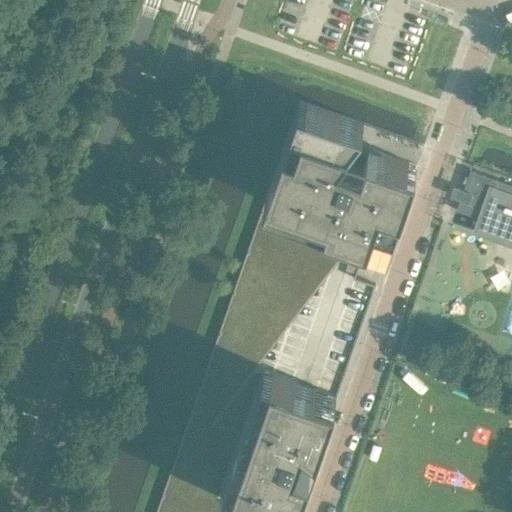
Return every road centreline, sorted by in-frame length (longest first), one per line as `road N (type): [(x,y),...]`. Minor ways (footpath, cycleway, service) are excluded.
road 1 (tertiary): [(12,511),(190,0)]
road 2 (residential): [(487,9),(311,511)]
road 3 (tertiary): [(152,0),(0,432)]
